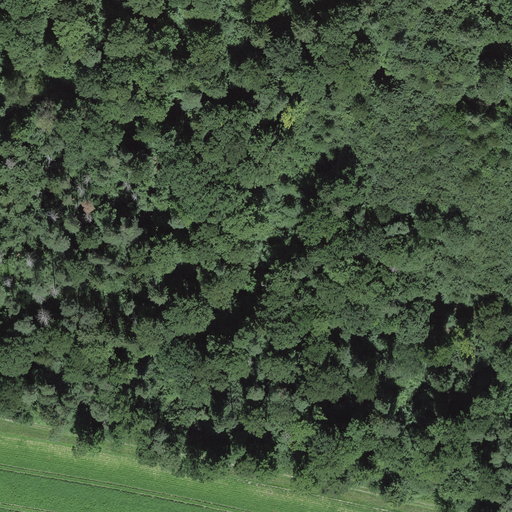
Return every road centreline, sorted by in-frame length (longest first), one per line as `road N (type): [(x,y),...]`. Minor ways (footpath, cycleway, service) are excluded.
road 1 (track): [(0,31),(96,99),(145,107),(347,70),(407,76),(511,105)]
road 2 (track): [(0,347),(87,343),(242,283),(332,312),(435,295),(511,293)]
road 3 (track): [(0,414),(467,511)]
